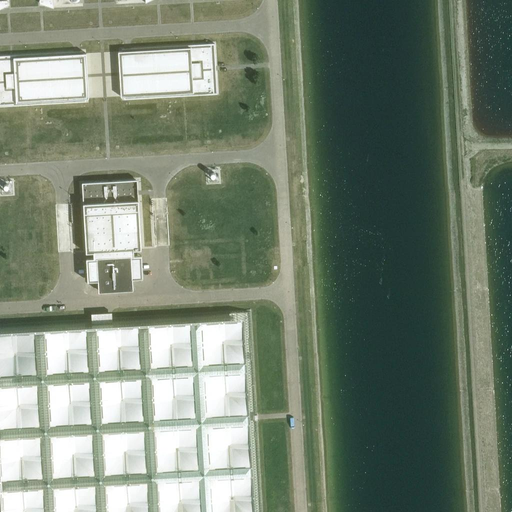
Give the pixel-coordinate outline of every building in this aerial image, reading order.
[(0,0),(0,9),(3,9),(10,8),(9,0),(0,0)] [(39,0),(39,6),(46,6),(54,9),(54,6),(83,4),(82,0),(39,0)] [(214,44),(208,44),(122,49),(122,52),(118,52),(121,97),(124,97),(125,99),(217,94),(214,44)] [(86,99),(89,99),(86,54),(83,54),(83,51),(0,56),(0,106),(86,102),(86,99)] [(138,180),(82,183),(86,253),(94,253),(94,258),(87,258),(88,282),(99,281),(100,291),(133,290),(132,279),(143,278),(142,255),(134,256),(134,250),(142,250),(138,180)] [(0,511),(262,511),(258,420),(257,415),(251,310),(0,324),(0,511)]
